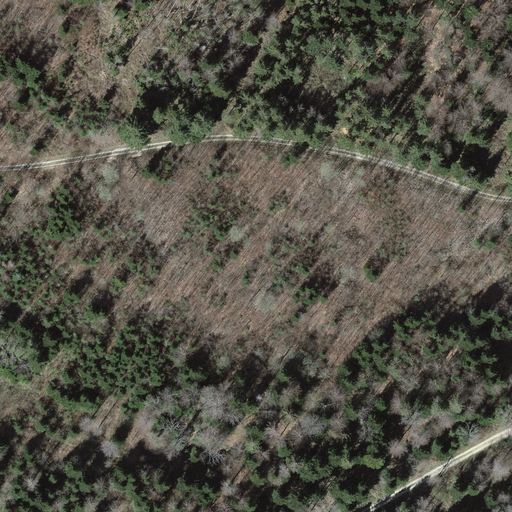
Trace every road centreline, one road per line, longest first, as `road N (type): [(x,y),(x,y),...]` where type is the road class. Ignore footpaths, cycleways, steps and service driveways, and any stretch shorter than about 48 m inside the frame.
road 1 (track): [(0,168),(226,134),(324,147),(511,198)]
road 2 (track): [(511,429),(367,511)]
